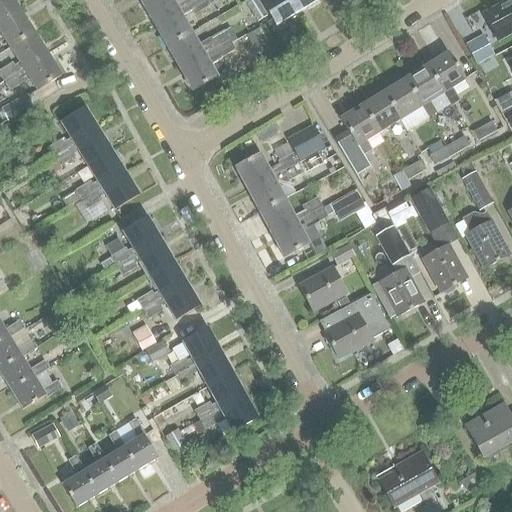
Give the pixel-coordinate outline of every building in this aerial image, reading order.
[(12,0),(0,0),(0,24),(20,12),(12,0)] [(152,26),(178,12),(198,0),(183,0),(185,1),(175,7),(171,0),(146,0),(140,4),(152,26)] [(191,35),(181,17),(191,12),(193,16),(209,7),(204,0),(198,0),(178,12),(152,26),(166,49),(191,35)] [(255,0),(246,0),(244,1),(257,23),(266,17),(255,0)] [(288,0),(262,0),(260,1),(275,27),(297,15),(288,0)] [(288,0),(297,15),(318,2),(316,0),(288,0)] [(511,0),(508,0),(481,16),(495,41),(511,31),(511,0)] [(33,33),(20,12),(0,24),(0,35),(8,49),(33,33)] [(228,41),(230,44),(236,40),(229,28),(223,32),(225,36),(228,41)] [(178,70),(203,55),(228,41),(225,36),(223,32),(209,40),(208,38),(197,45),(191,35),(166,49),(178,70)] [(8,49),(18,64),(14,67),(12,64),(0,71),(0,76),(4,82),(46,54),(33,33),(8,49)] [(465,45),(476,65),(493,56),(481,36),(465,45)] [(216,78),(210,66),(220,60),(219,60),(234,51),(228,41),(203,55),(178,70),(191,93),(216,78)] [(447,53),(425,67),(442,95),(450,108),(458,102),(451,90),(464,82),(447,53)] [(60,77),(46,54),(4,82),(9,91),(23,82),(21,79),(25,76),(36,92),(60,77)] [(442,95),(425,67),(403,80),(421,108),(428,120),(436,115),(429,103),(442,95)] [(403,80),(382,93),(399,122),(421,108),(403,80)] [(511,93),(511,92),(493,102),(496,107),(499,113),(511,106),(511,93)] [(378,135),(399,122),(382,93),(360,106),(378,135)] [(0,109),(7,122),(33,108),(26,95),(0,109)] [(346,133),(333,141),(355,177),(370,168),(362,156),(371,151),(365,142),(378,135),(360,106),(338,120),(346,133)] [(84,109),(59,124),(69,140),(64,143),(63,140),(48,149),(54,158),(98,131),(84,109)] [(473,133),(478,142),(495,132),(490,123),(473,133)] [(312,128),(286,141),(292,154),(297,164),(324,150),(312,128)] [(112,153),(98,131),(54,158),(59,167),(74,158),(72,155),(77,152),(87,169),(112,153)] [(451,156),(468,147),(463,138),(446,147),(451,156)] [(433,166),(451,156),(446,147),(428,157),(433,166)] [(91,186),(89,183),(75,192),(80,201),(124,173),(112,153),(87,169),(96,183),(91,186)] [(267,170),(259,155),(234,169),(246,191),(272,178),(297,164),(292,154),(276,163),(277,165),(267,170)] [(317,156),(303,163),(308,172),(322,165),(317,156)] [(55,162),(43,169),(48,176),(48,177),(60,170),(55,162)] [(419,162),(401,172),(407,181),(424,171),(419,162)] [(468,163),(458,169),(459,172),(463,179),(474,173),(470,166),(468,163)] [(284,201),(275,184),(284,179),(286,183),(303,174),(297,164),(272,178),(246,191),(258,215),(284,201)] [(138,196),(124,173),(80,201),(86,210),(100,201),(98,198),(103,195),(113,211),(138,196)] [(463,179),(461,180),(479,212),(491,205),(474,173),(463,179)] [(409,197),(419,215),(427,210),(437,229),(448,223),(428,186),(409,197)] [(354,193),(344,199),(352,214),(363,208),(354,193)] [(258,215),(270,236),(296,222),(322,209),(316,199),(300,208),(303,213),(293,217),(284,201),(258,215)] [(296,222),(270,236),(282,259),(308,245),(301,233),(327,219),(322,209),(296,222)] [(483,270),(508,256),(490,222),(489,223),(484,214),(480,217),(472,214),(461,220),(462,222),(454,227),(460,239),(464,237),(483,270)] [(110,258),(116,267),(160,241),(147,219),(121,234),(131,250),(126,253),(125,250),(110,258)] [(0,232),(0,247),(18,237),(11,226),(0,232)] [(375,238),(391,266),(408,256),(392,228),(375,238)] [(138,262),(148,279),(174,264),(160,241),(116,267),(121,276),(135,268),(133,265),(138,262)] [(41,245),(26,254),(37,273),(52,264),(41,245)] [(330,255),(336,267),(354,258),(348,246),(330,255)] [(453,289),(452,287),(465,280),(447,246),(421,261),(440,294),(441,293),(443,295),(446,296),(453,292),(453,289)] [(141,310),(186,285),(174,264),(148,279),(157,293),(152,296),(150,293),(136,302),(141,310)] [(298,287),(312,313),(345,295),(331,269),(298,287)] [(422,304),(404,270),(372,288),(371,287),(370,287),(389,321),(390,320),(389,319),(395,316),(396,318),(422,304)] [(199,307),(186,285),(141,310),(147,320),(161,311),(159,308),(164,305),(174,321),(199,307)] [(343,323),(323,334),(337,360),(361,347),(371,342),(370,340),(389,330),(370,295),(338,312),(343,323)] [(65,305),(58,309),(61,314),(68,310),(65,305)] [(62,317),(48,326),(54,335),(67,326),(62,317)] [(0,340),(7,336),(8,338),(23,329),(18,322),(4,331),(0,325),(0,340)] [(169,368),(174,377),(219,352),(207,329),(181,344),(190,360),(186,363),(184,360),(169,368)] [(148,333),(135,340),(140,350),(154,343),(148,333)] [(7,336),(0,340),(0,368),(19,356),(21,358),(35,349),(31,342),(16,351),(8,338),(7,336)] [(169,354),(162,342),(144,352),(151,363),(169,354)] [(231,374),(219,352),(174,377),(179,387),(194,378),(192,375),(197,372),(206,388),(231,374)] [(28,371),(21,358),(19,356),(0,368),(0,376),(9,391),(32,376),(33,378),(48,369),(43,362),(28,371)] [(210,407),(208,404),(194,412),(199,422),(244,396),(231,374),(206,388),(215,405),(210,407)] [(21,411),(44,397),(45,399),(60,389),(56,382),(41,391),(33,378),(32,376),(9,391),(21,411)] [(98,404),(111,396),(104,385),(91,393),(98,404)] [(256,419),(244,396),(199,422),(204,431),(219,423),(217,419),(222,417),(231,433),(256,419)] [(511,413),(508,416),(502,406),(465,428),(482,458),(511,441),(511,413)] [(70,413),(59,419),(67,434),(78,427),(70,413)] [(136,440),(124,447),(122,448),(137,472),(156,459),(142,437),(144,435),(135,420),(127,425),(136,440)] [(199,422),(191,426),(196,435),(204,431),(199,422)] [(58,436),(52,425),(30,437),(37,449),(58,436)] [(189,450),(182,438),(178,430),(165,438),(176,457),(189,450)] [(116,484),(134,473),(137,472),(122,448),(124,447),(115,433),(107,437),(116,452),(104,460),(102,461),(116,484)] [(83,472),(81,473),(96,496),(116,484),(102,461),(104,460),(95,445),(87,450),(96,464),(83,472)] [(440,498),(436,500),(429,488),(437,483),(420,453),(401,464),(403,468),(377,483),(392,509),(418,494),(425,507),(419,510),(420,511),(440,511),(446,509),(440,498)] [(75,509),(96,496),(81,473),(83,472),(74,457),(67,462),(76,477),(61,486),(75,509)]
